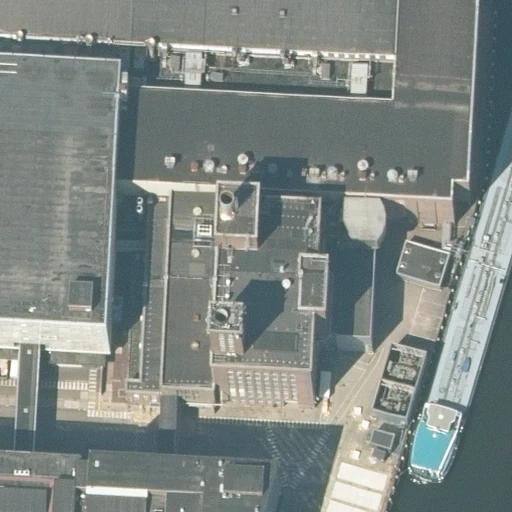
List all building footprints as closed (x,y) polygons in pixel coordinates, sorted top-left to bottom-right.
[(452,210),(467,211),(481,28),(465,27),(467,8),(381,2),(380,0),(0,0),(0,352),(23,354),(43,355),(109,359),(115,243),(149,245),(148,264),(134,264),(127,406),(164,408),(181,409),(216,411),(216,405),(315,410),(318,352),(372,355),(375,224),(451,229),(452,210)] [(397,280),(440,293),(450,260),(407,247),(397,280)] [(372,419),(408,430),(428,363),(392,352),(372,419)] [(43,355),(23,354),(16,480),(37,481),(43,355)] [(181,409),(164,408),(160,490),(177,491),(181,409)] [(0,511),(276,511),(280,498),(177,491),(160,490),(37,481),(16,480),(0,479),(0,511)]
